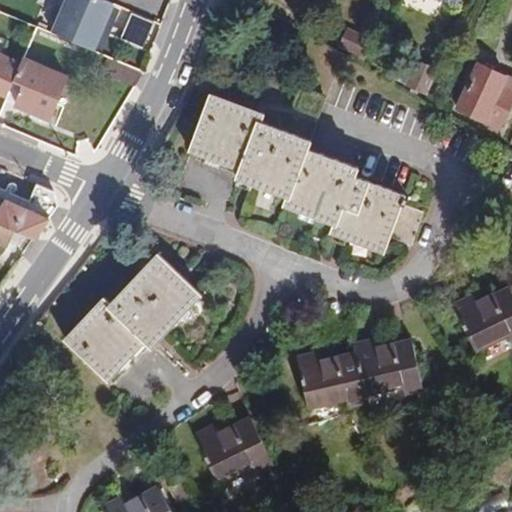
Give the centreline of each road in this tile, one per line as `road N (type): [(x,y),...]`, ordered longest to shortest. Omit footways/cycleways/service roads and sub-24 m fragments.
road 1 (tertiary): [(197,0),(143,129),(96,195)]
road 2 (tertiary): [(96,195),(0,333)]
